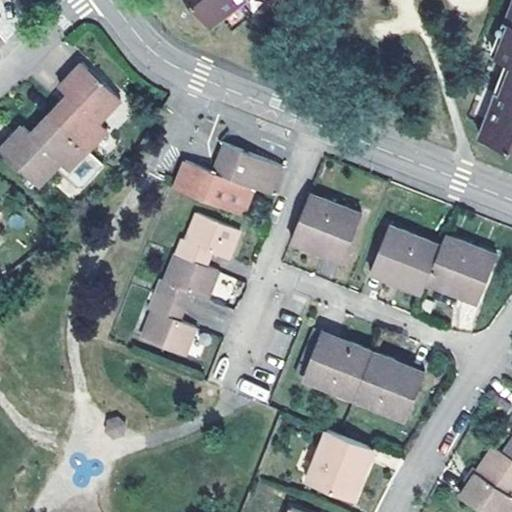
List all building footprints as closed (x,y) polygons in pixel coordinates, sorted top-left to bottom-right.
[(195,0),(212,21),(239,0),(195,0)] [(511,0),(504,17),(511,21),(498,53),(511,58),(511,65),(502,91),(499,90),(480,133),(511,145),(511,0)] [(60,83),(69,92),(73,96),(65,104),(61,100),(50,112),(89,148),(107,129),(99,120),(121,96),(83,60),(60,83)] [(69,92),(61,100),(65,104),(73,96),(69,92)] [(34,137),(30,133),(22,125),(0,149),(38,184),(60,161),(69,169),(89,148),(50,112),(38,125),(42,129),(38,133),(34,137)] [(42,129),(38,125),(30,133),(34,137),(38,133),(42,129)] [(284,161),(226,139),(213,170),(185,158),(173,185),(246,214),(257,186),(272,192),(284,161)] [(317,240),(347,252),(364,212),(311,190),(292,239),(314,248),(317,240)] [(177,252),(200,262),(206,248),(209,249),(212,250),(228,256),(240,228),(198,212),(186,241),(182,239),(177,252)] [(391,223),(373,263),(402,274),(399,282),(423,291),(427,280),(442,243),(391,223)] [(454,281),(483,293),(501,253),(447,232),(442,243),(427,280),(451,289),(454,281)] [(317,240),(314,248),(344,260),(347,252),(317,240)] [(206,248),(200,262),(206,264),(212,250),(209,249),(206,248)] [(155,293),(180,303),(185,289),(188,290),(190,291),(207,299),(219,270),(206,264),(200,262),(177,252),(165,282),(160,280),(155,293)] [(370,271),(399,282),(402,274),(373,263),(370,271)] [(454,281),(451,289),(480,301),(483,293),(454,281)] [(185,289),(180,303),(185,305),(190,291),(188,290),(185,289)] [(180,303),(155,293),(149,307),(153,309),(143,336),(185,353),(196,326),(179,319),(176,318),(174,317),(180,303)] [(176,318),(179,319),(185,305),(180,303),(174,317),(176,318)] [(323,328),(319,336),(349,348),(352,340),(323,328)] [(349,348),(319,336),(304,376),(355,396),(375,348),(352,340),(349,348)] [(375,348),(355,396),(407,416),(424,377),(394,365),(398,357),(375,348)] [(427,369),(398,357),(394,365),(424,377),(427,369)] [(109,437),(126,431),(120,414),(103,420),(109,437)] [(356,472),(368,443),(340,432),(328,427),(308,478),(354,498),(364,476),(356,472)] [(376,447),(368,443),(356,472),(364,476),(376,447)] [(511,455),(505,451),(495,444),(461,495),(485,511),(502,511),(511,498),(511,455)]
